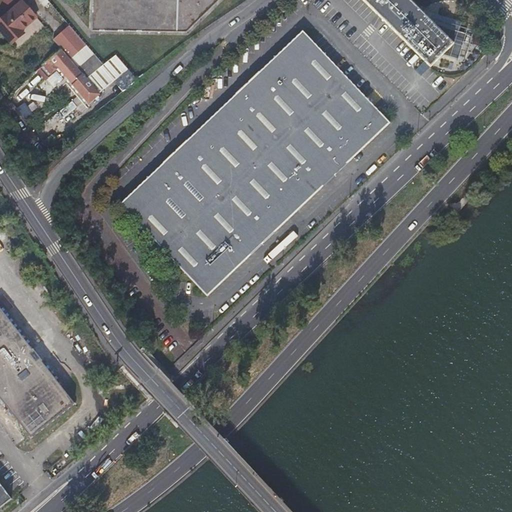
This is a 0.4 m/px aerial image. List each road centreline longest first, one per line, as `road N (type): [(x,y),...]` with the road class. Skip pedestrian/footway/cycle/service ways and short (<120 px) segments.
road 1 (primary): [(118,511),(236,414),(511,116)]
road 2 (primary): [(478,101),(102,458)]
road 3 (unknown): [(92,222),(294,17),(310,21),(412,126)]
road 4 (tertiary): [(277,511),(134,358),(44,242)]
road 5 (unclassified): [(44,242),(41,203),(53,179),(137,96),(259,0)]
